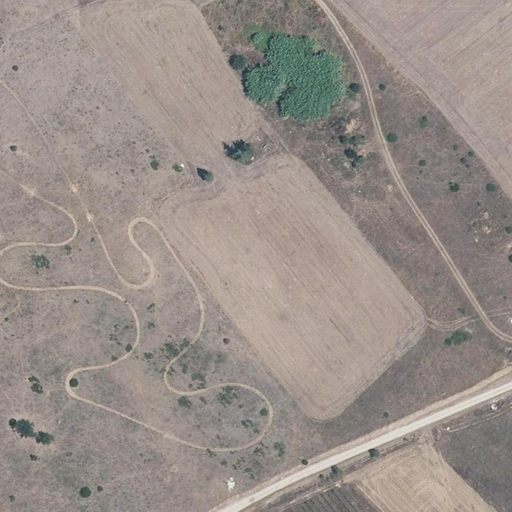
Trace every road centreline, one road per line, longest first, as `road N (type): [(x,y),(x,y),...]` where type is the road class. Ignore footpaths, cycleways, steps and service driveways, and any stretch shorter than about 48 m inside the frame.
road 1 (track): [(316,0),(355,54),(401,182),(494,330),(511,338)]
road 2 (track): [(511,381),(238,511)]
